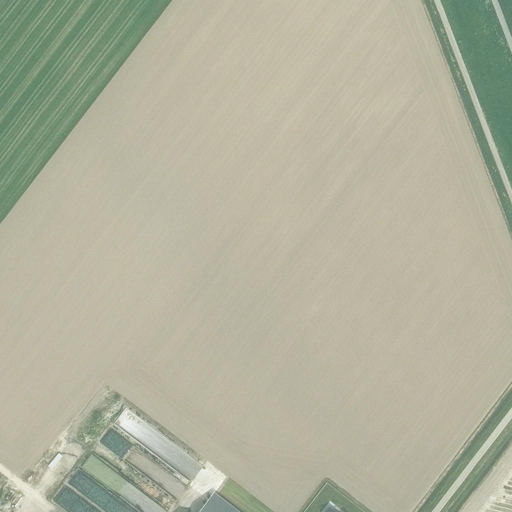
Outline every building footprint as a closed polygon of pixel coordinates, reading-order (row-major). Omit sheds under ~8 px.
[(103,437),(112,444),(115,440),(132,454),(140,444),(114,424),(103,437)] [(49,428),(37,441),(42,445),(54,433),(49,428)] [(129,474),(94,448),(86,459),(121,485),(129,474)] [(7,491),(14,496),(20,488),(13,483),(7,491)] [(250,511),(218,488),(208,501),(199,511),(250,511)] [(157,501),(167,509),(169,506),(159,498),(157,501)]
